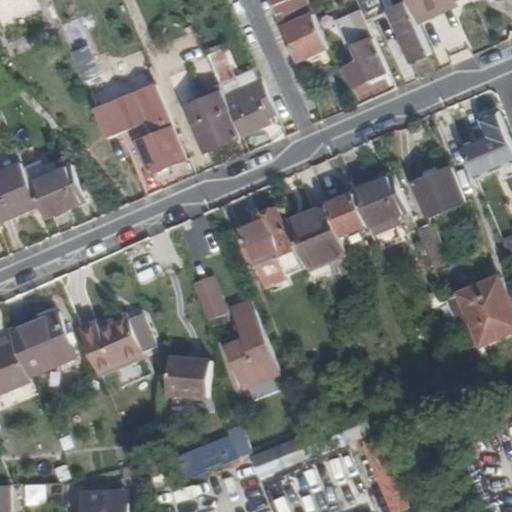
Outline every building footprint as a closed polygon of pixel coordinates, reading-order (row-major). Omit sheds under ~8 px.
[(309,0),(271,0),(298,61),(330,46),(309,0)] [(358,0),(363,11),(367,20),(386,13),(386,12),(380,0),(358,0)] [(380,0),(386,12),(391,10),(401,5),(398,0),(380,0)] [(407,0),(398,0),(401,5),(391,10),(407,46),(402,48),(407,60),(412,58),(413,61),(431,53),(417,21),(407,0)] [(407,0),(417,21),(434,13),(431,9),(452,0),(407,0)] [(452,0),(431,9),(434,13),(458,3),(456,0),(452,0)] [(367,20),(363,11),(351,16),(359,34),(371,29),(367,20)] [(371,29),(359,34),(358,34),(363,45),(376,39),(371,29)] [(29,35),(10,43),(15,55),(33,47),(29,35)] [(356,87),(390,72),(376,39),(363,45),(356,48),(362,62),(358,63),(355,56),(345,62),(356,87)] [(222,42),(205,49),(221,86),(222,89),(237,82),(239,81),(222,42)] [(88,45),(73,51),(85,80),(100,74),(88,45)] [(168,79),(185,105),(200,95),(183,70),(168,79)] [(276,112),(262,80),(240,89),(237,82),(222,89),(231,110),(243,136),(271,123),(268,116),(276,112)] [(222,89),(221,86),(202,94),(205,100),(188,108),(195,126),(205,152),(240,138),(228,111),(231,110),(222,89)] [(164,98),(140,108),(145,122),(170,112),(164,98)] [(168,131),(174,129),(168,115),(162,118),(168,131)] [(463,146),(477,179),(511,164),(511,145),(499,115),(479,124),(485,137),(463,146)] [(188,160),(174,129),(168,131),(140,144),(152,175),(188,160)] [(41,207),(46,219),(88,201),(73,166),(67,168),(64,160),(28,175),(41,207)] [(23,164),(0,173),(0,223),(41,207),(28,175),(23,164)] [(430,218),(467,203),(452,168),(440,173),(434,176),(415,184),(430,218)] [(355,193),(395,176),(393,170),(353,187),(353,188),(355,193)] [(370,229),(398,217),(410,211),(395,176),(355,193),(356,195),(368,225),(370,229)] [(326,200),(329,206),(356,195),(355,193),(353,188),(326,200)] [(329,208),(341,236),(368,225),(356,195),(329,206),(329,208)] [(308,268),(348,252),(345,245),(341,236),(329,208),(289,225),(308,268)] [(294,249),(277,210),(259,218),(261,222),(242,231),(257,266),(294,249)] [(372,234),(373,238),(402,225),(398,217),(370,229),(372,234)] [(341,236),(345,245),(372,234),(370,229),(368,225),(341,236)] [(423,227),(417,229),(432,264),(446,258),(433,227),(424,231),(423,227)] [(310,274),(350,257),(348,252),(308,268),(310,274)] [(196,283),(208,323),(230,317),(218,276),(196,283)] [(448,302),(469,352),(511,333),(511,304),(501,279),(448,302)] [(30,377),(31,377),(78,356),(57,310),(10,331),(11,334),(30,377)] [(101,328),(130,315),(128,311),(99,323),(101,328)] [(98,371),(146,351),(152,348),(142,323),(140,325),(135,313),(130,315),(101,328),(99,323),(81,331),(98,371)] [(245,385),(281,370),(258,314),(239,321),(247,339),(229,347),(245,385)] [(79,326),(81,331),(99,323),(97,318),(79,326)] [(0,389),(30,377),(11,334),(0,338),(0,389)] [(98,371),(101,377),(148,357),(146,351),(98,371)] [(172,372),(169,395),(209,398),(212,362),(172,359),(172,372)] [(360,426),(335,438),(340,448),(365,436),(360,426)] [(68,428),(59,431),(66,449),(74,447),(68,428)] [(190,476),(254,458),(247,433),(183,450),(190,476)] [(404,511),(412,509),(385,436),(363,444),(388,511),(404,511)] [(300,437),(253,457),(262,479),(309,459),(300,437)] [(321,466),(331,496),(350,490),(340,460),(321,466)] [(68,463),(60,467),(64,479),(74,475),(68,463)] [(0,511),(10,511),(9,487),(0,487),(0,511)] [(434,511),(443,508),(436,491),(418,499),(423,511),(434,511)] [(85,511),(127,511),(127,503),(100,504),(100,495),(86,496),(85,511)]
